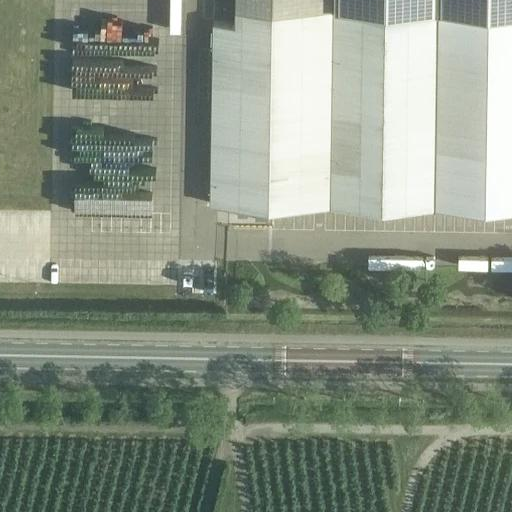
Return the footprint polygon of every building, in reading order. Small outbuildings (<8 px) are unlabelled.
[(214,22),(211,204),(331,206),(511,208),(511,0),(236,0),(236,23),(214,22)] [(219,0),(219,15),(233,15),(232,0),(219,0)] [(70,15),(68,47),(114,49),(115,47),(156,49),(157,41),(136,40),(136,34),(159,35),(160,18),(143,17),(142,24),(124,23),(125,11),(110,10),(109,27),(95,27),(96,17),(70,15)] [(160,64),(159,52),(85,53),(85,65),(160,64)] [(91,79),(126,81),(126,68),(92,67),(91,79)] [(167,88),(88,86),(88,106),(166,108),(167,88)] [(86,150),(86,135),(164,134),(163,116),(85,118),(85,115),(63,115),(63,132),(71,132),(72,150),(86,150)] [(160,186),(132,186),(132,163),(102,164),(104,224),(161,223),(160,186)] [(82,167),(82,183),(67,183),(68,200),(102,199),(102,166),(82,167)]
